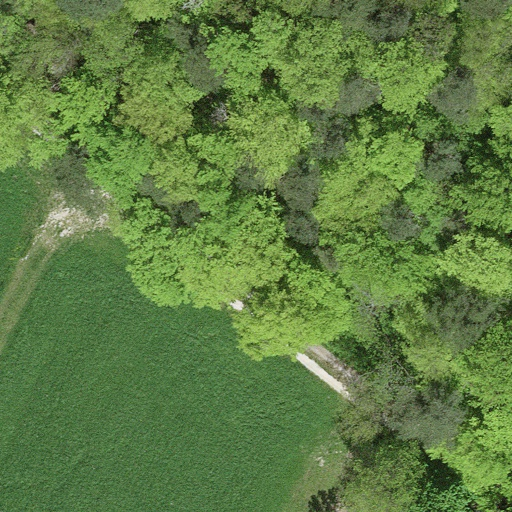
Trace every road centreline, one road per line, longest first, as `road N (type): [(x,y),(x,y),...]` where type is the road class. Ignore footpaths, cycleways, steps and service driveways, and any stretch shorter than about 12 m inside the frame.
road 1 (track): [(0,61),(102,178),(364,402),(511,498)]
road 2 (track): [(102,178),(59,216),(0,335)]
